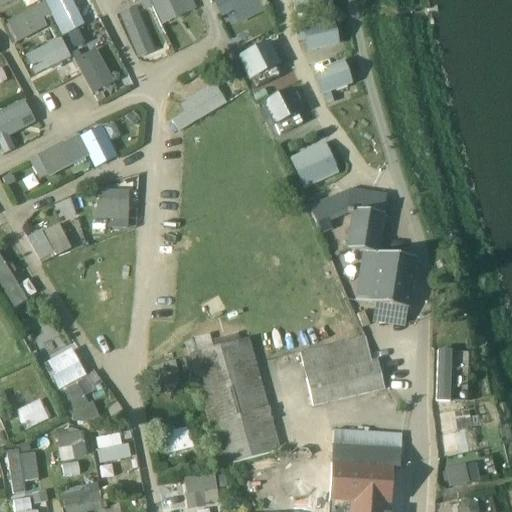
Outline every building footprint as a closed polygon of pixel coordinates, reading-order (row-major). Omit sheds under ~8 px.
[(0,0),(0,10),(19,0),(0,0)] [(66,0),(53,0),(4,26),(15,46),(44,31),(41,23),(48,19),(60,41),(82,28),(66,0)] [(188,0),(154,0),(148,3),(159,29),(194,12),(188,0)] [(254,0),(216,0),(210,3),(219,22),(233,15),(239,27),(262,15),(254,0)] [(321,0),(289,0),(292,17),(323,12),(321,0)] [(133,10),(117,17),(136,63),(153,56),(133,10)] [(327,29),(293,36),(295,47),(302,45),(304,54),(331,48),(327,29)] [(60,42),(23,61),(33,81),(66,64),(72,76),(76,74),(89,98),(111,86),(94,52),(79,60),(75,54),(68,58),(60,42)] [(267,46),(235,61),(247,84),(250,83),(254,91),(276,81),(272,72),(278,69),(267,46)] [(337,69),(312,78),(323,108),(330,106),(326,95),(344,88),(337,69)] [(178,120),(172,129),(177,136),(224,107),(211,87),(177,107),(183,117),(178,120)] [(289,92),(258,108),(271,132),(273,131),(277,139),(299,128),(295,119),(301,116),(289,92)] [(21,104),(0,115),(0,155),(1,158),(12,152),(7,141),(34,126),(21,104)] [(36,161),(27,166),(37,184),(45,180),(46,181),(86,160),(93,172),(116,161),(99,131),(77,141),(76,139),(62,146),(61,145),(34,159),(36,161)] [(317,153),(288,164),(301,191),(331,177),(325,164),(322,165),(317,153)] [(371,308),(404,313),(406,313),(414,263),(375,258),(383,200),(347,193),(306,211),(318,239),(330,235),(327,226),(344,219),(348,220),(343,254),(359,257),(352,305),(371,308)] [(95,194),(94,224),(104,224),(104,232),(126,232),(126,195),(95,194)] [(38,234),(24,242),(38,268),(68,253),(57,228),(39,237),(38,234)] [(0,263),(0,294),(11,313),(25,304),(0,263)] [(404,313),(371,308),(368,327),(401,332),(404,313)] [(196,356),(237,345),(235,337),(209,344),(207,339),(192,343),(196,356)] [(237,345),(196,356),(186,359),(186,362),(178,364),(181,376),(190,374),(218,472),(279,455),(246,342),(237,345)] [(361,342),(297,356),(310,412),(381,395),(374,365),(367,367),(361,342)] [(69,353),(41,368),(55,395),(84,380),(69,353)] [(435,356),(433,406),(446,407),(448,356),(435,356)] [(172,365),(150,372),(154,384),(155,384),(159,394),(178,388),(172,365)] [(75,389),(57,398),(68,418),(70,427),(82,427),(98,424),(90,407),(86,409),(75,389)] [(39,403),(14,416),(18,424),(16,425),(22,436),(49,422),(39,403)] [(452,415),(435,419),(438,437),(455,433),(452,415)] [(65,433),(53,435),(59,464),(83,459),(81,447),(78,448),(76,435),(65,433)] [(328,470),(389,473),(396,474),(398,439),(330,436),(328,470)] [(454,436),(436,441),(440,458),(458,453),(454,436)] [(188,440),(163,446),(166,458),(191,451),(188,440)] [(125,448),(95,455),(97,468),(128,462),(125,448)] [(16,454),(4,455),(11,498),(23,497),(21,487),(37,484),(33,458),(17,460),(16,454)] [(473,469),(442,474),(446,491),(477,486),(473,469)] [(386,511),(389,473),(328,470),(325,511),(386,511)] [(211,478),(182,483),(185,511),(195,511),(203,511),(203,508),(216,506),(211,478)] [(96,487),(59,496),(62,511),(103,511),(101,501),(99,502),(96,487)]
